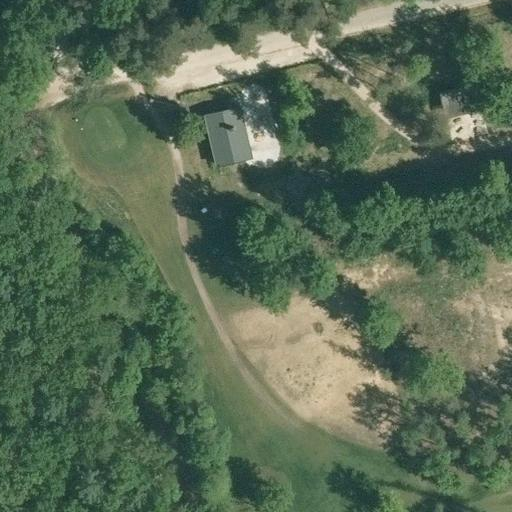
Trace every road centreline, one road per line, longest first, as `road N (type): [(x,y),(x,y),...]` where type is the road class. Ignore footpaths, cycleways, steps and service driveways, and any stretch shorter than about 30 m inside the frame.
road 1 (track): [(198,511),(0,59)]
road 2 (unclassified): [(17,101),(452,0)]
